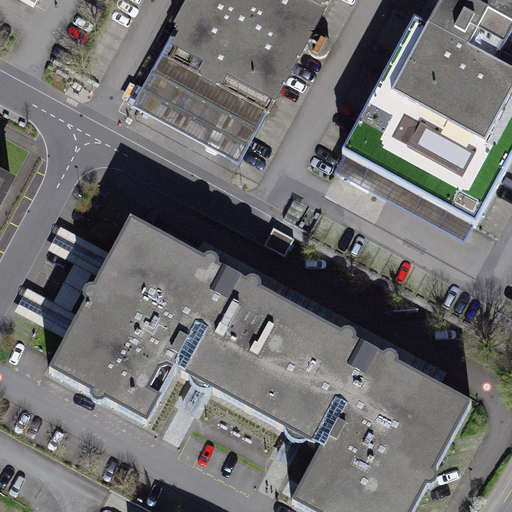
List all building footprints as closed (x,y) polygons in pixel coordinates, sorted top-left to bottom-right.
[(276,116),(330,9),(312,0),(196,0),(166,61),(276,116)] [(312,0),(330,9),(334,0),(312,0)] [(511,0),(429,0),(425,8),(511,54),(511,0)] [(511,166),(511,54),(425,8),(344,157),(478,229),(511,166)] [(0,207),(11,187),(0,181),(0,207)] [(417,511),(472,408),(136,232),(59,378),(154,427),(179,379),(311,449),(327,457),(305,499),(300,509),(304,511),(417,511)]
